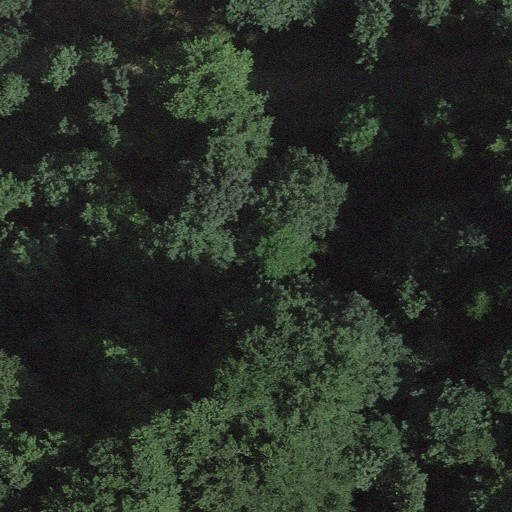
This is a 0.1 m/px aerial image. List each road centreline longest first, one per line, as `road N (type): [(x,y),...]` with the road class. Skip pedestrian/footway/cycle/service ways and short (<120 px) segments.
road 1 (track): [(511,166),(372,277),(319,288),(0,295)]
road 2 (track): [(0,63),(407,76),(511,55)]
